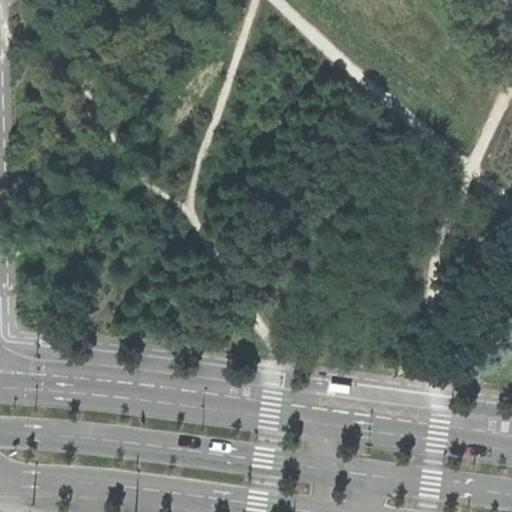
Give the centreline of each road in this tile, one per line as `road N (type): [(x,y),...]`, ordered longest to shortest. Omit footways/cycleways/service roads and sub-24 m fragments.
road 1 (secondary): [(329,425),(0,386)]
road 2 (secondary): [(0,431),(326,469)]
road 3 (secondary): [(0,478),(312,511)]
road 4 (secondary): [(479,447),(329,425)]
road 5 (secondary): [(384,476),(511,494)]
